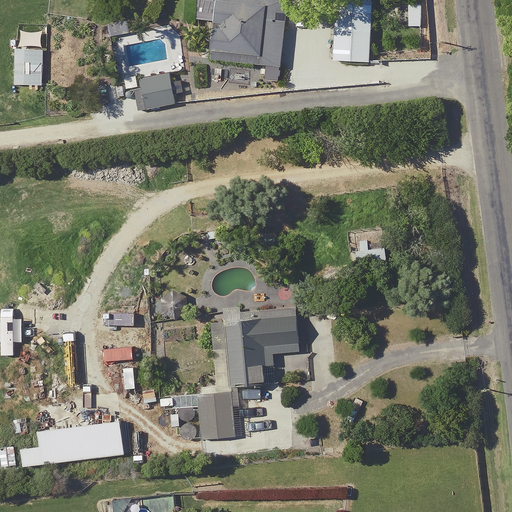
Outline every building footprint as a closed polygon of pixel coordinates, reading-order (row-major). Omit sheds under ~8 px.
[(283,0),(196,0),(195,16),(211,17),(207,58),(278,64),(283,0)] [(368,0),(347,0),(347,9),(331,9),(329,58),(366,59),(368,0)] [(169,101),(163,73),(139,78),(145,107),(169,101)] [(366,238),(350,239),(352,271),(385,269),(383,245),(366,246),(366,238)] [(296,349),(293,282),(275,283),(275,291),(238,293),(239,317),(208,318),(209,346),(224,345),(226,381),(261,379),(260,366),(272,365),(271,350),(296,349)] [(237,433),(234,389),(195,391),(198,436),(237,433)] [(121,451),(114,394),(96,396),(99,420),(35,427),(36,443),(17,445),(20,464),(121,451)]
